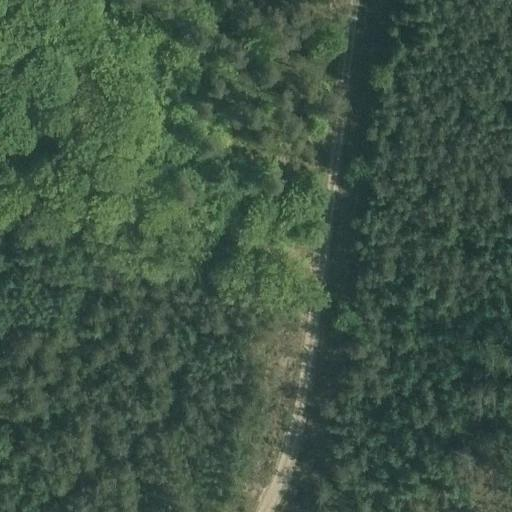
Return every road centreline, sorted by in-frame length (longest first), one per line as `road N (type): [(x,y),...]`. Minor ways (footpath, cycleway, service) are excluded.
road 1 (track): [(263,511),(305,381),(321,256)]
road 2 (track): [(321,256),(355,0)]
